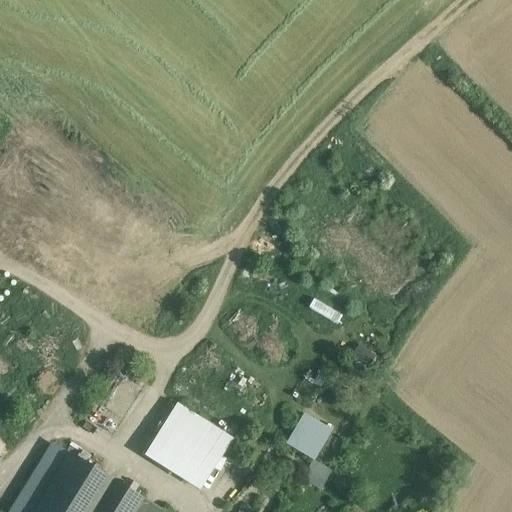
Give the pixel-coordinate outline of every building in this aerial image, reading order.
[(339,324),(345,315),(316,298),(310,308),(339,324)] [(324,327),(328,320),(309,309),(305,316),(324,327)] [(146,458),(202,492),(235,440),(179,404),(146,458)] [(334,432),(306,415),(288,444),(316,461),(334,432)] [(48,441),(4,511),(34,511),(70,454),(48,441)] [(134,511),(143,499),(70,454),(34,511),(134,511)] [(153,511),(157,507),(143,499),(134,511),(153,511)]
